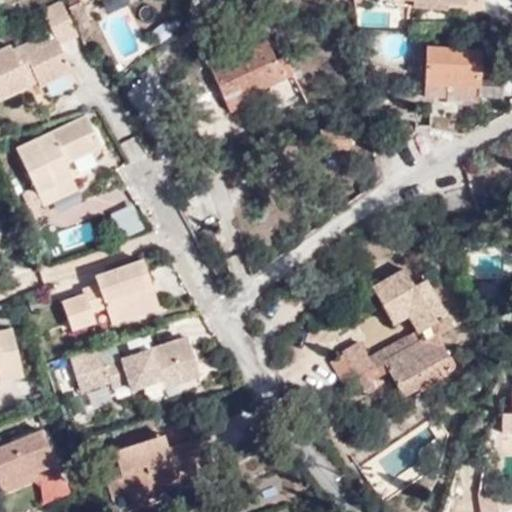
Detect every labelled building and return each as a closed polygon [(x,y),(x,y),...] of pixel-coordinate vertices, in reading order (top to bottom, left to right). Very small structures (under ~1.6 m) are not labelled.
[(71,19),(63,2),(44,11),(60,44),(45,50),(41,44),(18,54),(15,49),(0,55),(0,103),(31,91),(26,81),(35,78),(40,87),(42,91),(74,77),(64,50),(84,40),(71,19)] [(242,47),(207,64),(227,107),(241,102),(239,94),(290,70),(282,52),(274,56),(263,37),(242,47)] [(203,56),(207,64),(242,47),(239,39),(203,56)] [(442,81),(442,88),(442,96),(470,99),(472,83),(497,84),(501,41),(478,39),(477,47),(421,43),(420,80),(442,81)] [(26,81),(31,91),(40,87),(35,78),(26,81)] [(419,88),(442,88),(442,81),(420,80),(419,88)] [(20,152),(38,190),(67,196),(80,190),(69,166),(103,149),(89,120),(20,152)] [(350,152),(347,133),(318,135),(320,155),(350,152)] [(297,207),(324,206),(324,190),(297,189),(297,207)] [(67,196),(38,190),(46,206),(67,196)] [(111,212),(122,237),(144,227),(132,202),(111,212)] [(152,275),(147,260),(108,273),(110,281),(98,285),(83,290),(84,294),(65,301),(74,326),(111,314),(147,303),(140,279),(152,275)] [(407,312),(415,328),(420,336),(381,358),(400,393),(451,365),(433,331),(429,322),(444,314),(423,275),(414,280),(405,265),(369,284),(390,321),(407,312)] [(110,281),(108,273),(96,277),(98,285),(110,281)] [(161,310),(152,275),(140,279),(147,303),(111,314),(115,324),(161,310)] [(449,323),(444,314),(429,322),(433,331),(449,323)] [(415,328),(368,353),(372,362),(381,358),(420,336),(415,328)] [(0,375),(1,381),(23,376),(12,332),(0,335),(0,375)] [(144,388),(198,369),(188,337),(105,361),(100,347),(71,356),(78,376),(92,371),(97,384),(113,379),(116,387),(130,383),(134,391),(144,388)] [(372,362),(368,353),(359,337),(342,346),(356,373),(373,363),(372,362)] [(57,390),(72,385),(64,363),(49,368),(57,390)] [(201,378),(198,369),(144,388),(146,395),(201,378)] [(92,371),(78,376),(82,389),(97,384),(92,371)] [(511,392),(511,411),(502,411),(501,430),(511,429),(511,392)] [(42,430),(0,446),(0,470),(31,459),(39,476),(58,469),(42,430)] [(178,474),(181,481),(205,475),(195,439),(169,446),(165,434),(109,454),(105,457),(104,461),(107,468),(103,469),(112,495),(127,490),(178,474)] [(31,459),(0,470),(0,483),(3,490),(39,476),(31,459)] [(182,484),(181,481),(178,474),(127,490),(131,500),(182,484)] [(308,511),(303,502),(293,509),(295,511),(308,511)]
